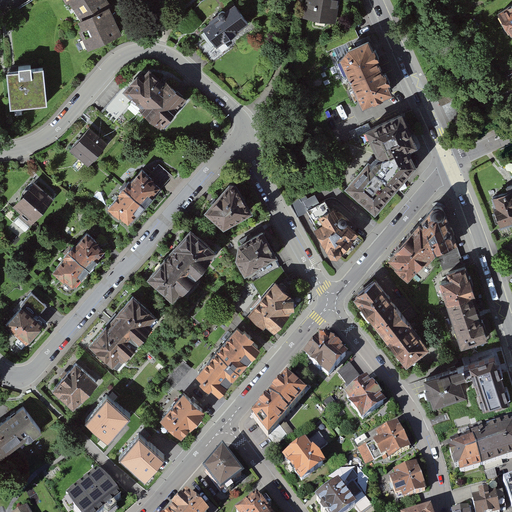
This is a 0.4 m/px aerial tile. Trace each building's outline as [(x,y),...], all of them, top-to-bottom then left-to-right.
[(106,0),(64,0),(76,18),(75,19),(86,47),(120,33),(107,1),(106,0)] [(216,0),(221,7),(200,25),(215,46),(247,23),(231,0),(216,0)] [(338,0),(303,0),(302,17),(335,22),(338,0)] [(511,0),(494,11),(511,41),(511,0)] [(341,62),(346,75),(351,86),(383,73),(376,52),(372,54),(368,43),(350,52),(341,62)] [(148,65),(121,91),(157,125),(185,98),(148,65)] [(40,67),(3,71),(7,108),(44,104),(40,67)] [(383,73),(351,86),(362,112),(394,99),(383,73)] [(398,111),(362,128),(373,153),(343,187),(373,213),(414,165),(407,149),(416,145),(398,111)] [(88,127),(67,149),(86,167),(107,144),(88,127)] [(150,174),(162,184),(172,173),(161,162),(150,174)] [(139,170),(105,207),(125,225),(159,188),(139,170)] [(226,185),(202,211),(221,227),(249,212),(239,196),(226,185)] [(53,204),(32,186),(10,212),(31,230),(53,204)] [(511,189),(490,197),(499,225),(511,220),(511,189)] [(457,240),(445,206),(444,206),(442,203),(439,201),(435,202),(432,204),(388,256),(396,263),(394,265),(408,277),(425,257),(427,259),(436,248),(457,240)] [(321,223),(312,228),(329,258),(337,258),(356,233),(332,207),(317,215),(321,223)] [(188,227),(145,277),(170,300),(214,250),(188,227)] [(260,231),(235,244),(233,258),(243,274),(275,256),(260,231)] [(83,233),(51,271),(71,288),(103,250),(83,233)] [(447,277),(437,281),(459,347),(484,339),(470,295),(474,294),(464,264),(445,271),(447,277)] [(375,277),(353,295),(406,361),(429,344),(375,277)] [(297,300),(272,280),(245,313),(270,333),(297,300)] [(29,291),(1,323),(25,344),(41,326),(34,320),(46,306),(29,291)] [(133,291),(111,317),(137,339),(157,316),(155,314),(157,312),(133,291)] [(116,364),(137,339),(111,317),(89,342),(113,363),(113,362),(116,364)] [(259,345),(234,324),(192,374),(217,394),(259,345)] [(347,356),(320,334),(300,358),(327,380),(347,356)] [(468,365),(484,415),(509,407),(495,356),(468,365)] [(71,359),(48,386),(70,406),(94,379),(71,359)] [(461,364),(420,379),(430,408),(464,396),(457,378),(465,375),(461,364)] [(351,390),(363,381),(351,365),(338,374),(351,390)] [(305,395),(283,376),(248,418),(264,441),(305,395)] [(351,390),(343,396),(361,421),(387,403),(369,378),(363,381),(351,390)] [(203,411),(182,392),(158,419),(179,438),(203,411)] [(85,419),(111,441),(132,416),(106,395),(85,419)] [(22,406),(0,421),(0,455),(38,429),(22,406)] [(410,450),(397,423),(373,434),(377,443),(367,448),(374,462),(383,458),(385,462),(410,450)] [(511,424),(511,423),(472,435),(482,468),(511,458),(511,424)] [(118,458),(144,480),(165,455),(139,433),(118,458)] [(482,468),(472,435),(449,442),(451,449),(448,450),(455,470),(457,469),(459,475),(482,468)] [(304,441),(279,459),(298,485),(323,466),(304,441)] [(246,475),(224,446),(204,469),(222,493),(246,475)] [(425,492),(415,464),(390,472),(392,479),(388,480),(393,495),(399,493),(401,500),(425,492)] [(105,511),(123,499),(101,471),(66,499),(74,511),(105,511)] [(511,476),(499,481),(509,511),(511,509),(511,476)] [(337,483),(312,501),(319,511),(346,511),(354,507),(337,483)] [(478,499),(472,500),(474,511),(497,511),(494,496),(487,497),(486,493),(477,495),(478,499)] [(202,511),(183,494),(166,511),(202,511)] [(266,511),(256,497),(234,511),(266,511)] [(366,510),(372,507),(367,499),(361,503),(366,510)]
